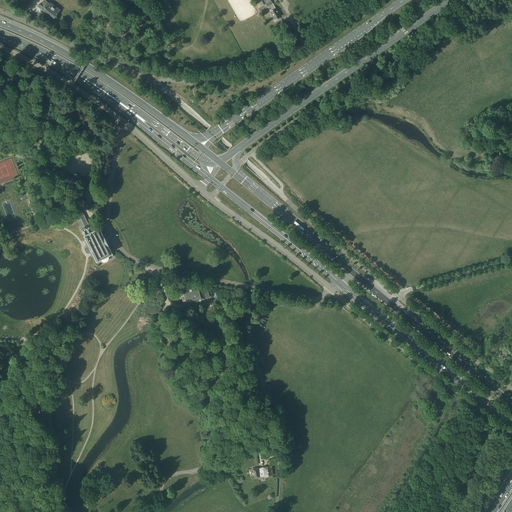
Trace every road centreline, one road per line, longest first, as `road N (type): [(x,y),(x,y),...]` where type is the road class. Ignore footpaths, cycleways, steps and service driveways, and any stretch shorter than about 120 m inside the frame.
road 1 (unclassified): [(369,0),(261,65),(156,85),(0,11)]
road 2 (unclassified): [(199,189),(97,101),(0,46)]
road 3 (primary): [(404,0),(207,140)]
road 4 (secondary): [(339,281),(511,422)]
road 5 (primary): [(185,137),(63,52),(0,23)]
road 6 (primary): [(234,150),(405,31)]
road 7 (track): [(29,339),(3,384),(17,447),(3,511)]
road 8 (secondary): [(66,64),(204,174)]
road 9 (primary): [(66,64),(204,160)]
road 10 (secondary): [(209,178),(339,281)]
road 11 (unclassified): [(330,289),(199,189)]
road 12 (unclassified): [(511,389),(397,295),(389,303)]
road 13 (secondary): [(511,403),(389,303)]
road 14 (secondary): [(351,271),(236,175)]
